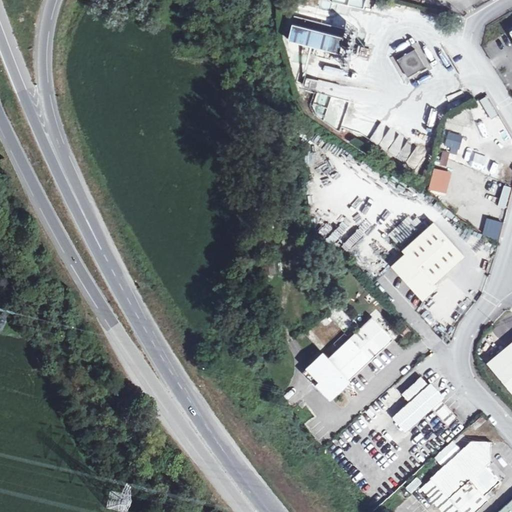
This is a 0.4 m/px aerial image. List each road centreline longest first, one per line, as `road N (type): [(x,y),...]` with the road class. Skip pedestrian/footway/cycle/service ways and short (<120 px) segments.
road 1 (primary): [(0,117),(103,308),(248,511)]
road 2 (primary): [(269,511),(159,355),(112,269)]
road 3 (primary): [(112,269),(48,105),(43,40),(52,0)]
road 4 (motorway): [(112,269),(45,146),(0,35)]
